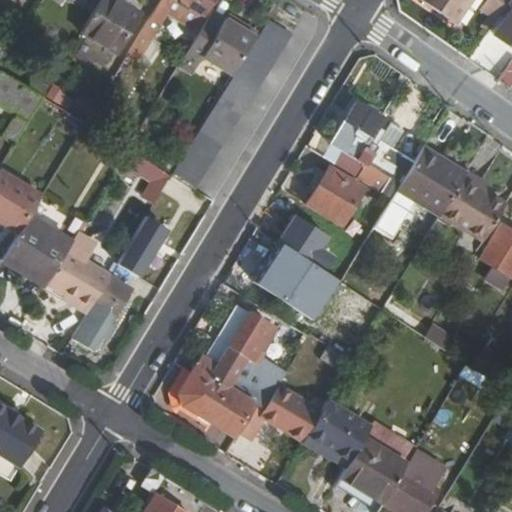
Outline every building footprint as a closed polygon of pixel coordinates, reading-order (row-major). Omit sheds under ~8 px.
[(97,0),(80,31),(113,51),(137,11),(117,0),(97,0)] [(180,0),(199,11),(205,0),(180,0)] [(418,0),(453,24),(469,0),(418,0)] [(507,0),(488,0),(492,2),(485,12),(495,19),(507,0)] [(152,5),(129,45),(149,57),(159,40),(148,34),(162,12),(152,5)] [(209,10),(180,56),(195,65),(201,56),(230,74),(255,33),(237,21),(234,26),(209,10)] [(511,11),(494,37),(511,49),(511,11)] [(255,33),(230,74),(169,175),(170,175),(193,189),(286,32),(263,18),(255,33)] [(511,58),(510,57),(494,80),(507,90),(511,82),(511,58)] [(0,72),(0,104),(13,112),(0,132),(0,135),(12,143),(40,97),(24,87),(0,72)] [(31,77),(24,87),(40,97),(41,97),(47,87),(31,77)] [(52,85),(45,97),(65,109),(72,97),(52,85)] [(349,140),(342,151),(399,188),(415,161),(387,143),(383,149),(370,141),(384,119),(359,103),(339,133),(349,140)] [(388,121),(381,138),(394,143),(401,125),(388,121)] [(415,161),(399,188),(398,190),(440,216),(461,181),(464,175),(422,150),(415,161)] [(0,166),(0,209),(21,223),(26,215),(41,191),(0,166)] [(329,168),(306,202),(340,224),(362,189),(329,168)] [(461,181),(482,194),(487,185),(466,172),(464,175),(461,181)] [(170,179),(163,190),(182,202),(189,191),(170,179)] [(461,181),(440,216),(482,242),(503,206),(482,194),(461,181)] [(58,229),(64,217),(40,205),(34,217),(58,229)] [(420,230),(428,213),(411,205),(403,222),(420,230)] [(21,223),(2,255),(45,281),(64,247),(68,241),(26,215),(21,223)] [(147,218),(119,263),(141,277),(169,231),(147,218)] [(511,230),(502,225),(480,259),(510,277),(511,274),(511,230)] [(254,228),(247,239),(264,250),(272,239),(254,228)] [(353,233),(326,275),(335,281),(341,285),(366,242),(353,233)] [(310,319),(335,281),(326,275),(277,243),(252,281),(310,319)] [(45,281),(44,281),(74,300),(71,305),(85,313),(108,275),(64,247),(45,281)] [(108,275),(85,313),(72,335),(92,348),(102,332),(107,335),(112,328),(107,324),(129,288),(108,275)] [(202,359),(181,393),(181,405),(232,436),(252,403),(225,387),(227,383),(256,401),(271,377),(249,363),(271,328),(248,314),(214,367),(202,359)] [(464,364),(459,377),(482,386),(487,373),(464,364)] [(394,397),(427,418),(442,394),(423,383),(417,393),(402,383),(394,397)] [(301,443),(320,412),(278,386),(264,410),(259,417),(251,412),(238,433),(250,441),(264,420),(301,443)] [(325,404),(304,438),(332,455),(329,460),(346,470),(364,440),(369,431),(325,404)] [(0,408),(0,457),(16,467),(38,431),(18,419),(19,418),(5,409),(4,411),(0,408)] [(364,440),(346,470),(341,478),(384,504),(406,465),(364,440)] [(406,465),(384,504),(397,511),(423,511),(446,475),(412,455),(406,465)] [(149,469),(142,481),(155,488),(162,477),(149,469)] [(183,511),(156,495),(145,511),(183,511)]
